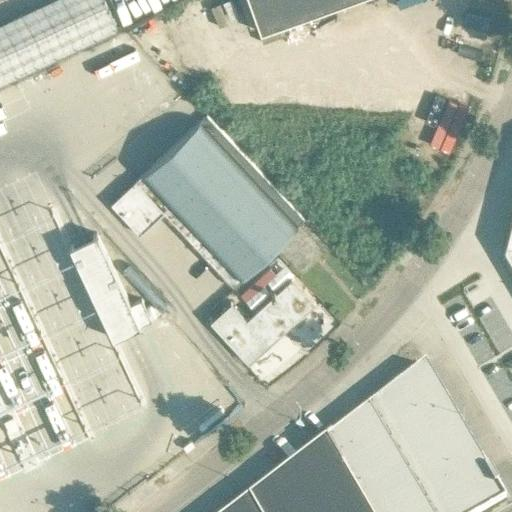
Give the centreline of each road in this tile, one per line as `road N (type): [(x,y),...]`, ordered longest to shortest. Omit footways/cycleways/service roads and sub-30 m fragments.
road 1 (unclassified): [(158,511),(345,367),(415,283),(473,191),(511,102)]
road 2 (unknown): [(511,439),(420,275)]
